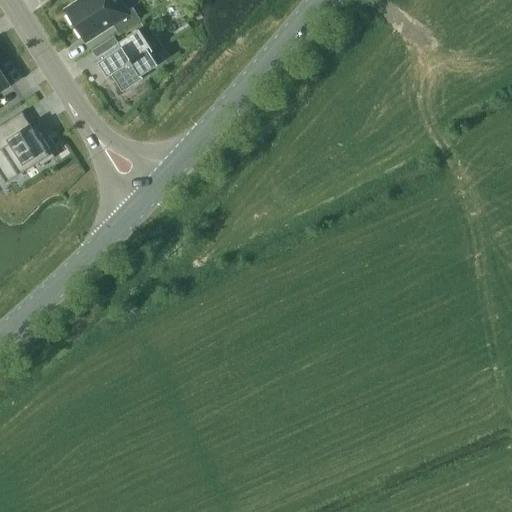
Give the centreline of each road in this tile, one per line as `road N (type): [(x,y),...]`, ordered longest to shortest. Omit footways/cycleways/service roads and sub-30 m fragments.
road 1 (secondary): [(150,192),(320,0)]
road 2 (tertiary): [(8,0),(96,137),(150,192)]
road 3 (secondary): [(0,338),(150,192)]
